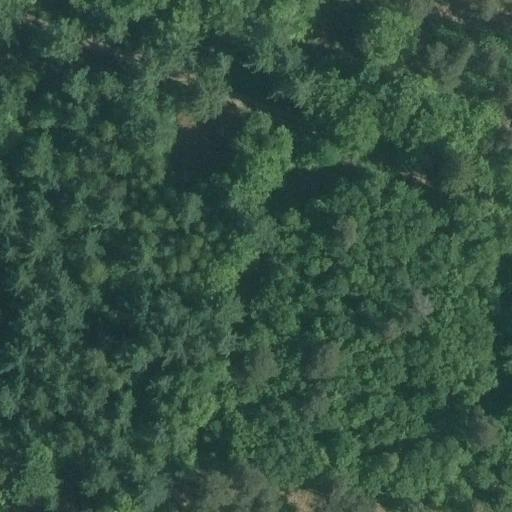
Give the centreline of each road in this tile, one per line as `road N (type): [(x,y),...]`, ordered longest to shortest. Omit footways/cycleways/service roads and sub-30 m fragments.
road 1 (track): [(302,122),(2,0)]
road 2 (track): [(511,203),(302,122)]
road 3 (track): [(302,122),(351,0)]
